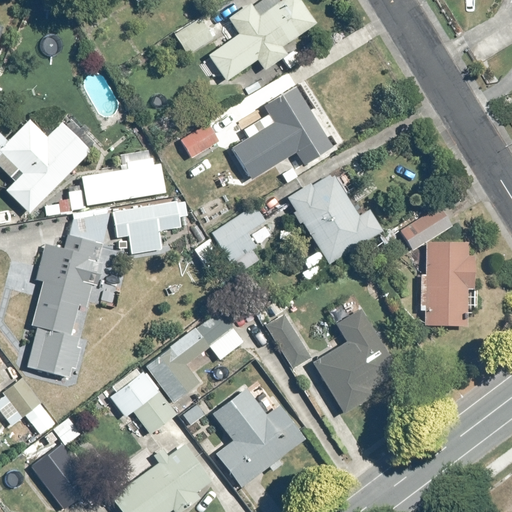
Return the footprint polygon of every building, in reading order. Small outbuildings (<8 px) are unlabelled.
[(249,2),(228,17),(215,0),(210,0),(169,29),(188,56),(234,24),(240,33),(208,55),(225,81),(257,59),(264,70),(287,54),(281,46),(315,22),(300,0),(280,0),(258,16),(249,2)] [(511,43),(511,18),(504,6),(460,34),(480,64),(511,43)] [(334,146),(297,86),(264,106),(274,122),(230,150),(249,181),(296,152),(304,165),(334,146)] [(46,137),(29,120),(0,150),(0,167),(14,180),(5,189),(29,213),(91,149),(61,121),(46,137)] [(218,142),(207,123),(178,140),(189,159),(218,142)] [(82,188),(66,191),(67,197),(41,203),(43,214),(85,205),(165,192),(159,156),(126,161),(127,168),(80,175),(82,188)] [(347,189),(335,170),(288,199),(328,262),(381,229),(369,210),(359,216),(344,191),(347,189)] [(182,226),(177,200),(110,213),(115,237),(127,235),(130,254),(161,248),(158,231),(182,226)] [(258,225),(248,210),(210,233),(229,262),(255,247),(246,233),(258,225)] [(93,261),(97,242),(64,234),(60,248),(43,244),(35,279),(42,280),(31,327),(35,328),(26,367),(68,377),(89,285),(97,287),(102,263),(93,261)] [(222,262),(208,239),(192,249),(207,272),(222,262)] [(474,284),(475,255),(466,255),(467,242),(425,240),(424,274),(421,274),(419,323),(466,325),(467,284),(474,284)] [(398,370),(357,306),(333,322),(344,339),(310,361),(343,413),(373,394),(370,388),(398,370)] [(208,347),(210,345),(209,344),(195,326),(144,366),(173,402),(198,382),(185,365),(208,347)] [(209,346),(218,359),(244,340),(235,327),(209,346)] [(158,392),(141,370),(108,396),(125,417),(131,412),(149,435),(176,414),(158,392)] [(55,424),(22,376),(0,391),(0,413),(9,426),(24,415),(38,435),(55,424)] [(264,414),(244,387),(211,413),(232,441),(214,454),(240,488),(304,438),(278,403),(264,414)] [(203,416),(194,405),(178,417),(187,428),(203,416)] [(77,437),(64,420),(42,436),(49,445),(59,438),(65,446),(77,437)] [(167,511),(172,509),(174,511),(177,511),(197,497),(194,493),(212,480),(185,444),(175,451),(166,439),(154,448),(162,459),(111,497),(121,511),(167,511)] [(61,471),(47,452),(29,466),(62,510),(77,499),(58,473),(61,471)]
